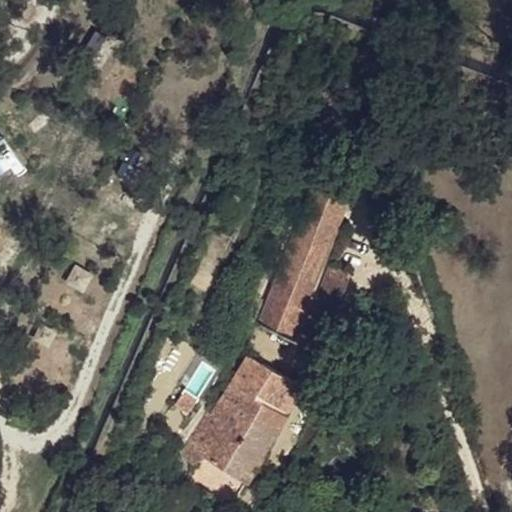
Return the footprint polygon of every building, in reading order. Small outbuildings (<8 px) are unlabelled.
[(314,180),(260,323),(294,338),(351,197),(314,180)] [(331,265),(300,341),(321,350),(347,270),(331,265)] [(258,322),(241,351),(248,355),(302,385),(321,350),(300,341),(294,338),(260,323),(258,322)] [(248,355),(231,383),(286,413),(302,385),(248,355)] [(225,380),(182,454),(194,461),(206,457),(248,481),(286,413),(231,383),(230,383),(225,380)] [(185,389),(175,402),(187,411),(197,399),(185,389)]
